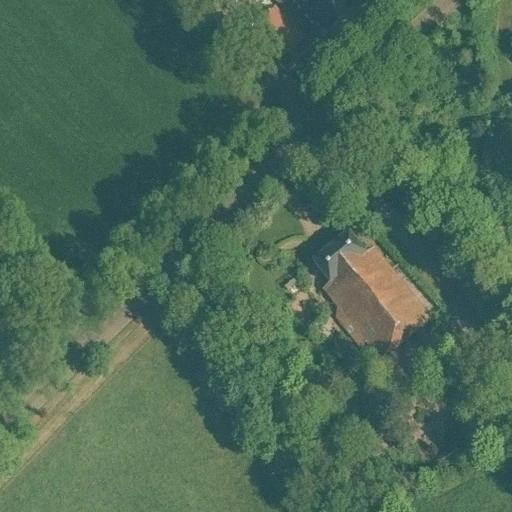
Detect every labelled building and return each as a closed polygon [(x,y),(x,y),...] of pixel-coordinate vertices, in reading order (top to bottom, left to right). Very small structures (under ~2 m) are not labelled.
[(333,0),(289,0),(288,1),(315,32),(318,29),(327,40),(351,20),(333,0)] [(274,15),(247,37),(268,60),(269,59),(273,62),(272,63),(286,78),(300,66),(297,62),(307,54),(297,42),(274,15)] [(381,365),(432,324),(374,254),(367,259),(350,239),(314,268),(331,289),(324,294),(381,365)] [(475,425),(488,441),(503,429),(490,413),(475,425)] [(450,445),(438,451),(450,475),(472,464),(464,449),(454,454),(450,445)]
